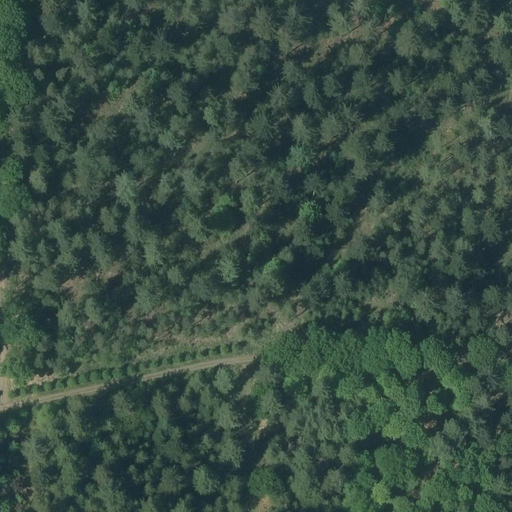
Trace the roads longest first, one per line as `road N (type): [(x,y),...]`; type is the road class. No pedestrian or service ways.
road 1 (track): [(0,409),(245,367),(368,361),(511,368)]
road 2 (track): [(486,511),(511,27)]
road 3 (track): [(3,408),(0,4)]
road 4 (track): [(245,367),(260,511)]
